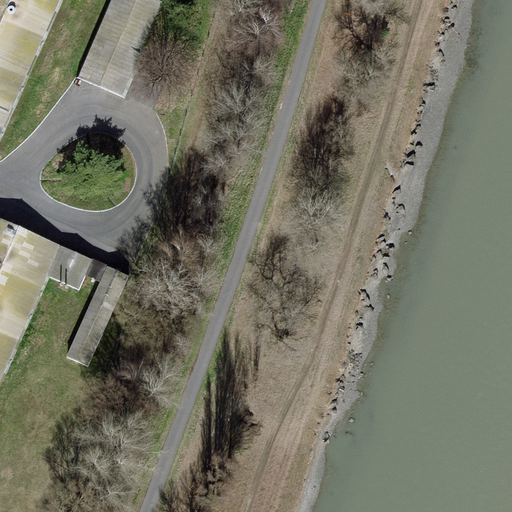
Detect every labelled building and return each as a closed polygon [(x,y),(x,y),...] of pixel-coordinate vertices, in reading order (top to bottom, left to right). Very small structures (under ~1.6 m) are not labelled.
[(0,0),(0,141),(66,0),(0,0)] [(166,9),(143,0),(115,0),(79,84),(122,102),(166,9)] [(60,252),(0,223),(0,390),(48,282),(60,252)] [(108,271),(60,252),(48,282),(94,301),(108,271)] [(130,282),(108,271),(94,301),(66,361),(87,371),(130,282)]
